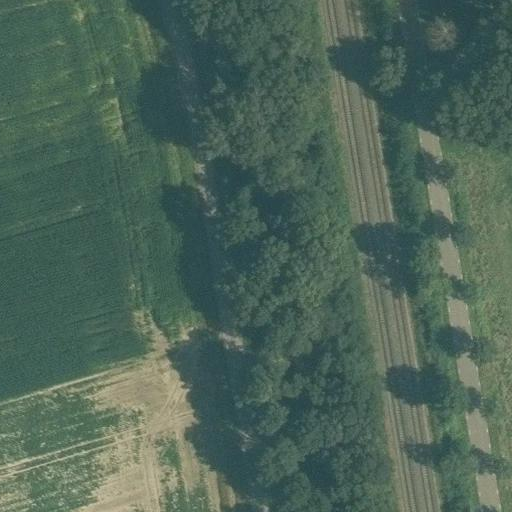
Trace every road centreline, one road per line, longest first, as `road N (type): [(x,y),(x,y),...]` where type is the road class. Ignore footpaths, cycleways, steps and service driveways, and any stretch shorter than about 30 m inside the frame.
road 1 (unclassified): [(260,511),(193,110),(162,0)]
road 2 (tertiary): [(491,511),(406,0)]
